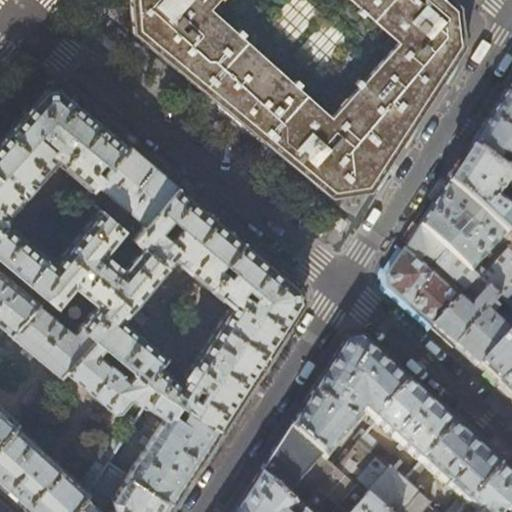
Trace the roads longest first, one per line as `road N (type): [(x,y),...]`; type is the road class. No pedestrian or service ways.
road 1 (residential): [(26,18),(342,282)]
road 2 (residential): [(511,22),(342,282)]
road 3 (residential): [(342,282),(199,511)]
road 4 (residential): [(342,282),(511,435)]
